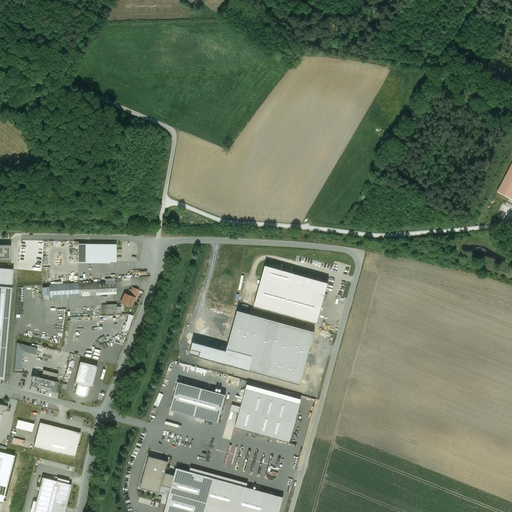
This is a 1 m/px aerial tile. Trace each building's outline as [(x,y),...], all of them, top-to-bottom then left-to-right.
[(511,163),(497,192),(511,199),(511,197),(511,163)] [(10,245),(0,244),(0,259),(10,260),(10,245)] [(109,245),(79,244),(79,259),(109,260),(109,245)] [(328,282),(265,265),(254,306),(316,323),(328,282)] [(0,267),(0,285),(11,287),(13,269),(0,267)] [(105,282),(49,285),(49,297),(116,294),(116,282),(115,282),(115,279),(105,279),(105,282)] [(0,378),(3,379),(11,287),(0,285),(0,378)] [(132,290),(130,289),(127,295),(136,298),(139,290),(133,288),(132,290)] [(124,293),(121,303),(131,307),(134,299),(135,300),(136,298),(127,295),(124,293)] [(116,307),(116,304),(106,304),(106,305),(106,313),(106,314),(116,314),(116,313),(116,307)] [(314,332),(238,311),(226,351),(192,342),(189,354),(300,384),(314,332)] [(22,370),(23,352),(36,355),(37,348),(17,343),(15,369),(22,370)] [(80,361),(75,382),(77,383),(89,386),(92,387),(97,366),(80,361)] [(58,374),(44,370),(42,377),(32,375),(31,381),(32,381),(31,385),(55,391),(58,381),(56,380),(58,374)] [(170,409),(218,422),(226,394),(178,381),(170,409)] [(89,386),(77,383),(75,393),(76,394),(76,395),(77,395),(78,396),(79,396),(80,396),(81,397),(82,397),(83,397),(84,397),(85,396),(86,396),(87,396),(89,386)] [(301,399),(247,384),(235,427),(289,442),(301,399)] [(32,432),(34,424),(18,420),(16,428),(32,432)] [(80,433),(40,422),(33,446),(74,457),(80,433)] [(25,440),(13,437),(12,443),(23,446),(25,440)] [(0,452),(0,501),(3,502),(14,456),(0,452)] [(168,461),(149,456),(140,487),(159,492),(161,484),(171,487),(164,511),(278,511),(283,497),(177,468),(175,475),(165,472),(168,461)] [(63,511),(71,484),(42,477),(33,511),(63,511)]
